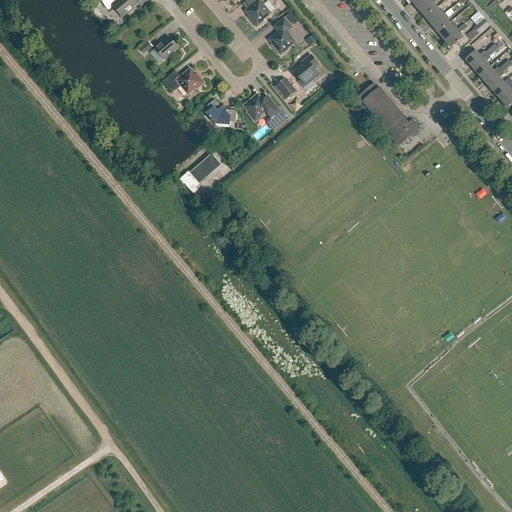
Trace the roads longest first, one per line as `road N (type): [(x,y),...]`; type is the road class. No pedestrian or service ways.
road 1 (track): [(0,292),(161,511)]
road 2 (residential): [(165,2),(243,82),(256,74),(258,60),(208,0)]
road 3 (unclassified): [(511,150),(386,0)]
